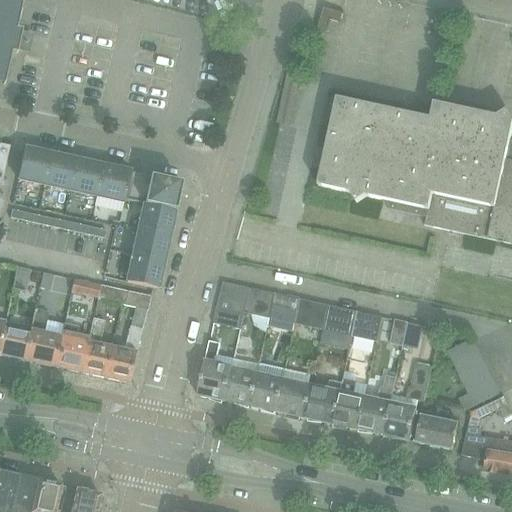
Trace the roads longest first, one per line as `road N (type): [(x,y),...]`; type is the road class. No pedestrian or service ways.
road 1 (residential): [(511,354),(498,342),(196,275)]
road 2 (secondary): [(429,511),(148,451)]
road 3 (residential): [(217,168),(0,119)]
road 4 (unknown): [(63,0),(260,42)]
road 5 (unclassified): [(148,451),(196,275)]
road 6 (unclassified): [(217,168),(275,0)]
road 7 (secondary): [(148,451),(0,417)]
